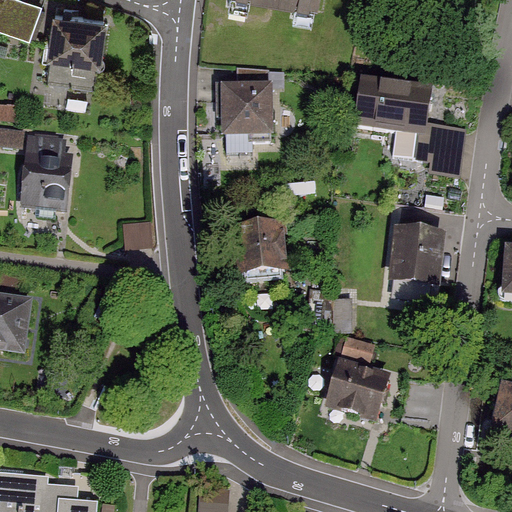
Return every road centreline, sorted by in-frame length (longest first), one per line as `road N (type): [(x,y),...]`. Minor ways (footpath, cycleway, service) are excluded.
road 1 (residential): [(442,511),(482,218)]
road 2 (residential): [(183,275),(174,141),(180,16)]
road 3 (residential): [(0,423),(151,449),(219,425)]
road 4 (residential): [(219,425),(266,466),(402,511)]
road 5 (residential): [(482,218),(511,15)]
road 6 (residential): [(183,275),(144,282),(0,264)]
road 7 (residential): [(219,425),(200,378),(183,275)]
